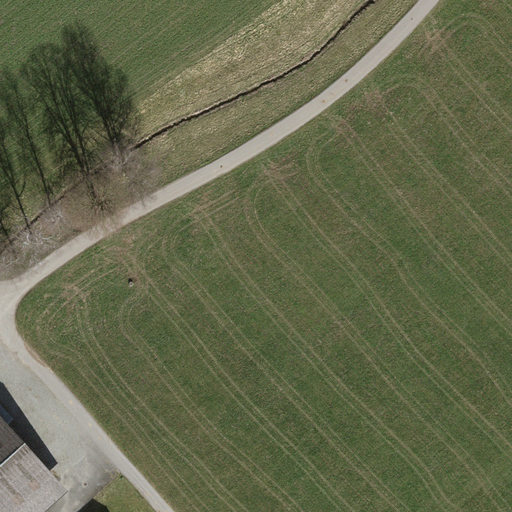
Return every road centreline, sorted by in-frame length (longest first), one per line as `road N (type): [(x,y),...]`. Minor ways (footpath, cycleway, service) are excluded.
road 1 (track): [(430,0),(298,120),(118,218),(0,296)]
road 2 (track): [(0,323),(161,511)]
